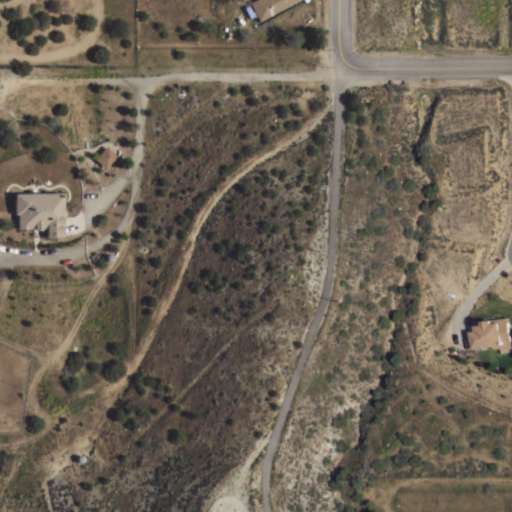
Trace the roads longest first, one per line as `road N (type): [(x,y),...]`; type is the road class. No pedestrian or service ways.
road 1 (residential): [(338,0),(345,66),(330,270),(266,459),(266,511)]
road 2 (residential): [(345,66),(511,68)]
